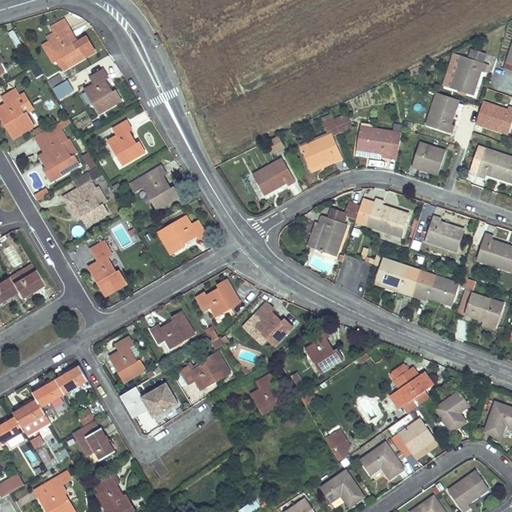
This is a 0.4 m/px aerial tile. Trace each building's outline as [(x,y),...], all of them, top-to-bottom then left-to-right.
[(95,52),(87,38),(78,43),(78,44),(75,45),(70,36),(72,34),(73,34),(66,20),(52,28),(55,34),(60,41),(53,45),(51,46),(59,60),(65,70),(95,52)] [(21,43),(15,32),(9,35),(16,46),(21,43)] [(50,38),(49,38),(51,42),(44,46),(54,63),(59,60),(51,46),(53,45),(60,41),(55,34),(50,38)] [(78,43),(73,34),(72,34),(70,36),(75,45),(78,44),(78,43)] [(474,50),(471,59),(472,60),(482,63),(486,54),(474,50)] [(462,56),(454,54),(443,86),(451,88),(462,56)] [(472,96),(480,72),(485,73),(488,65),(482,63),(472,60),(471,59),(462,56),(451,88),(461,92),(470,95),(472,96)] [(122,101),(116,91),(111,94),(108,89),(110,88),(105,80),(108,78),(104,71),(91,78),(93,81),(95,85),(86,90),(94,105),(100,114),(122,101)] [(62,81),(59,76),(51,81),(54,86),(62,81)] [(59,98),(73,89),(68,81),(54,89),(59,98)] [(34,127),(26,113),(30,111),(21,96),(20,97),(15,89),(2,97),(3,98),(7,104),(0,108),(0,114),(7,126),(14,139),(34,127)] [(450,124),(458,100),(438,93),(427,126),(452,135),(455,126),(450,124)] [(508,135),(511,124),(511,107),(510,107),(508,112),(483,103),(481,107),(476,124),(508,135)] [(351,128),(346,116),(335,120),(340,133),(351,128)] [(68,118),(38,136),(43,144),(63,133),(61,129),(71,123),(68,118)] [(343,159),(333,136),(339,133),(332,118),(323,121),(328,133),(331,132),(332,134),(300,147),(309,167),(332,158),(334,162),(343,159)] [(145,152),(139,142),(134,145),(131,140),(133,139),(128,131),(132,129),(127,121),(114,129),(116,133),(119,137),(110,142),(118,156),(124,166),(145,152)] [(402,128),(403,126),(395,124),(393,132),(401,133),(402,133),(402,128)] [(398,160),(402,133),(401,133),(393,132),(361,126),(355,155),(381,159),(382,157),(398,160)] [(80,165),(74,156),(72,158),(71,158),(62,143),(67,141),(68,140),(63,133),(43,144),(47,151),(45,153),(52,166),(47,168),(45,170),(52,182),(80,165)] [(285,147),(278,137),(268,142),(274,152),(285,147)] [(67,141),(62,143),(71,158),(72,158),(74,156),(78,155),(69,139),(68,140),(67,141)] [(438,175),(446,151),(421,142),(412,167),(420,169),(421,167),(430,170),(429,172),(438,175)] [(511,182),(511,158),(486,150),(482,162),(478,174),(477,177),(484,179),(487,174),(511,182)] [(52,166),(45,153),(40,156),(47,168),(52,166)] [(96,166),(91,158),(86,161),(91,169),(96,166)] [(334,162),(332,158),(309,167),(311,172),(312,172),(334,162)] [(295,182),(282,159),(252,175),(263,195),(286,182),(288,186),(295,182)] [(169,189),(165,184),(167,183),(163,175),(166,174),(161,166),(131,184),(136,192),(139,190),(145,187),(153,200),(158,209),(179,197),(174,187),(169,189)] [(80,186),(101,176),(98,170),(77,179),(80,186)] [(108,214),(102,205),(107,202),(99,187),(96,189),(91,181),(79,189),(82,196),(73,201),(82,218),(87,226),(108,214)] [(402,237),(409,216),(382,207),(384,201),(376,198),(375,203),(367,225),(402,237)] [(367,225),(375,203),(364,199),(364,200),(361,207),(356,221),(367,225)] [(356,221),(361,207),(349,203),(347,210),(349,211),(348,214),(347,217),(356,221)] [(336,256),(347,224),(345,224),(340,222),(344,212),(331,208),(328,218),(321,215),(319,223),(316,222),(307,246),(336,256)] [(344,212),(340,222),(345,224),(347,217),(348,214),(349,211),(347,210),(346,213),(344,212)] [(206,235),(199,222),(197,223),(193,226),(187,216),(173,224),(159,233),(172,253),(186,245),(183,241),(191,237),(192,238),(197,235),(199,239),(206,235)] [(457,252),(464,232),(440,223),(441,219),(434,216),(425,242),(457,252)] [(76,226),(73,235),(82,238),(85,229),(76,226)] [(511,273),(511,271),(511,249),(492,242),(494,236),(486,233),(477,261),(511,273)] [(116,272),(107,258),(112,255),(104,242),(91,249),(99,262),(90,267),(90,268),(99,283),(106,296),(126,285),(119,271),(116,272)] [(407,295),(415,269),(383,258),(376,277),(400,286),(398,291),(407,295)] [(35,271),(32,265),(32,264),(9,278),(12,284),(36,271),(35,271)] [(21,299),(44,286),(36,271),(12,284),(17,293),(21,299)] [(453,305),(460,284),(421,271),(412,297),(427,301),(429,296),(453,305)] [(400,286),(376,277),(374,283),(398,291),(400,286)] [(0,303),(17,293),(12,284),(9,278),(0,282),(0,303)] [(240,302),(228,280),(218,286),(221,291),(215,294),(214,293),(206,297),(204,294),(197,298),(205,311),(209,309),(212,307),(217,316),(231,308),(240,302)] [(464,318),(473,293),(465,290),(456,315),(464,318)] [(495,331),(504,304),(473,293),(464,318),(471,321),(473,317),(483,320),(482,326),(495,331)] [(293,327),(284,319),(280,323),(275,319),(277,318),(271,311),(273,309),(268,303),(257,314),(260,317),(262,319),(255,327),(268,339),(275,346),(293,327)] [(195,335),(183,313),(172,319),(174,322),(161,329),(159,326),(152,330),(159,343),(162,342),(165,340),(170,348),(186,339),(195,335)] [(211,343),(218,338),(212,328),(205,332),(211,343)] [(331,353),(328,347),(330,346),(326,338),(329,336),(325,329),(312,337),(314,340),(316,344),(307,349),(315,364),(320,372),(343,359),(337,349),(331,353)] [(218,338),(211,343),(215,350),(225,344),(221,337),(218,338)] [(137,362),(129,348),(134,345),(130,338),(117,346),(120,352),(111,358),(121,375),(125,382),(146,370),(140,360),(137,362)] [(230,373),(219,352),(205,360),(207,363),(196,369),(192,371),(189,367),(182,371),(190,384),(197,380),(202,389),(222,378),(230,373)] [(207,363),(205,360),(195,366),(196,369),(207,363)] [(409,370),(405,364),(391,373),(395,379),(396,378),(409,370)] [(89,381),(80,366),(57,380),(65,394),(89,381)] [(435,385),(426,371),(420,375),(414,366),(409,370),(396,378),(395,379),(401,388),(391,395),(400,409),(404,406),(430,388),(435,385)] [(305,384),(298,372),(291,376),(298,388),(305,384)] [(282,407),(270,385),(275,382),(271,375),(257,383),(261,390),(252,395),(261,410),(265,417),(282,407)] [(42,408),(65,394),(57,380),(34,393),(38,400),(42,408)] [(171,408),(179,404),(167,384),(157,390),(159,392),(145,400),(142,396),(135,400),(142,412),(149,408),(155,418),(171,408)] [(434,393),(431,388),(430,388),(404,406),(407,412),(434,393)] [(306,405),(317,397),(313,391),(302,398),(306,405)] [(460,413),(470,406),(460,392),(436,408),(452,432),(467,422),(460,413)] [(50,422),(42,408),(38,400),(14,413),(16,417),(25,432),(27,436),(50,422)] [(511,427),(511,408),(496,402),(484,432),(500,438),(506,425),(511,427)] [(96,419),(90,408),(79,415),(84,425),(96,419)] [(25,441),(21,434),(25,432),(16,417),(0,426),(0,441),(2,445),(6,443),(10,450),(25,441)] [(436,440),(421,419),(392,439),(405,458),(412,453),(413,455),(436,440)] [(79,442),(98,431),(93,424),(75,434),(75,435),(79,442)] [(115,452),(102,429),(98,431),(79,442),(87,457),(95,452),(100,461),(115,452)] [(344,434),(340,429),(325,438),(329,443),(344,434)] [(348,452),(350,443),(344,434),(329,443),(340,462),(349,455),(348,452)] [(45,443),(41,436),(32,441),(36,448),(45,443)] [(416,460),(439,445),(438,445),(436,440),(413,455),(416,460)] [(404,469),(387,443),(361,461),(370,475),(382,468),(389,479),(404,469)] [(29,446),(20,451),(36,477),(45,472),(29,446)] [(59,461),(68,459),(66,449),(57,451),(59,461)] [(412,453),(405,458),(412,468),(419,463),(416,460),(413,455),(412,453)] [(365,497),(346,471),(321,488),(331,503),(342,496),(350,507),(365,497)] [(66,502),(62,495),(67,492),(63,484),(72,479),(68,472),(46,485),(50,492),(40,497),(48,511),(74,511),(69,501),(66,502)] [(489,490),(476,472),(448,491),(462,511),(466,511),(471,509),(468,505),(489,490)] [(0,486),(0,494),(3,499),(25,486),(19,475),(0,486)] [(122,498),(119,493),(121,491),(116,484),(119,482),(116,475),(96,486),(100,493),(97,495),(107,511),(131,511),(135,510),(126,496),(122,498)] [(40,497),(50,492),(46,485),(36,490),(40,497)] [(444,511),(434,497),(411,511),(444,511)] [(314,511),(306,499),(286,511),(314,511)]
